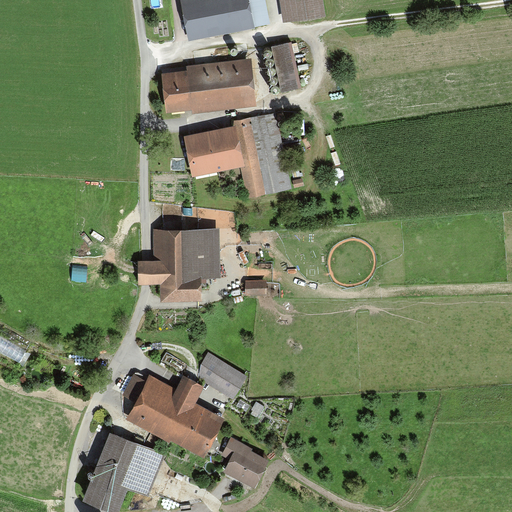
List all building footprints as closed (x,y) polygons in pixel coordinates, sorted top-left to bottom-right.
[(263,0),(189,0),(180,2),(188,40),(268,24),(263,0)] [(320,0),(282,0),(286,23),(323,17),(320,0)] [(290,46),(272,50),(281,91),(299,87),(290,46)] [(187,73),(162,76),(166,114),(254,105),(250,61),(186,68),(187,73)] [(236,129),(185,139),(193,179),(242,169),(249,199),(291,190),(274,113),(234,121),(236,129)] [(215,233),(156,233),(155,263),(146,263),(136,263),(136,287),(145,287),(160,287),(160,302),(200,302),(200,280),(215,281),(215,233)] [(265,283),(247,283),(247,296),(265,296),(265,283)] [(245,379),(207,357),(195,377),(233,399),(245,379)] [(203,457),(222,421),(195,407),(205,389),(184,378),(177,393),(151,380),(131,420),(203,457)] [(163,457),(111,436),(82,503),(103,511),(118,511),(128,490),(146,497),(163,457)] [(253,450),(229,438),(220,456),(231,462),(225,473),(253,488),(266,464),(250,456),(253,450)]
